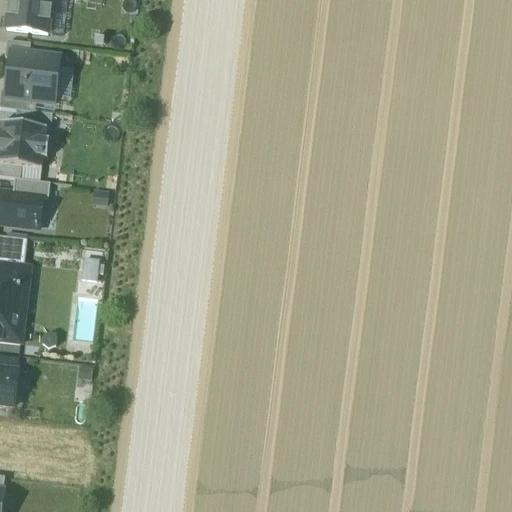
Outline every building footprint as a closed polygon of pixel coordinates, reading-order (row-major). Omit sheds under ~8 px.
[(49,0),(11,0),(7,33),(48,38),(52,2),(52,0),(49,0)] [(13,58),(30,60),(32,48),(8,45),(6,63),(12,64),(13,58)] [(30,60),(13,58),(12,64),(8,96),(8,101),(37,104),(54,106),(59,63),(30,60)] [(8,96),(3,95),(1,112),(18,114),(35,116),(37,104),(8,101),(8,96)] [(16,129),(47,133),(50,133),(52,118),(35,116),(18,114),(16,129)] [(0,168),(22,172),(42,174),(47,133),(16,129),(1,127),(0,132),(0,168)] [(22,172),(0,168),(0,181),(16,184),(20,184),(22,172)] [(20,184),(16,184),(15,197),(44,201),(49,202),(51,188),(20,184)] [(15,197),(0,195),(0,228),(40,233),(44,201),(15,197)] [(0,240),(0,269),(25,272),(28,244),(0,240)] [(83,280),(103,283),(106,262),(86,259),(83,280)] [(0,269),(0,345),(22,348),(31,273),(25,272),(0,269)] [(4,362),(2,373),(18,375),(19,364),(4,362)] [(2,373),(0,372),(0,407),(14,409),(18,375),(2,373)]
